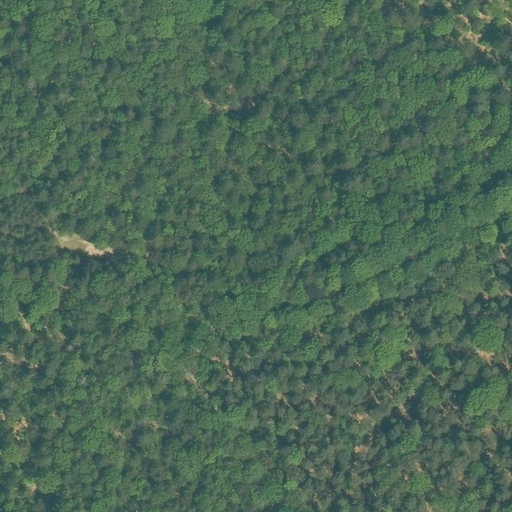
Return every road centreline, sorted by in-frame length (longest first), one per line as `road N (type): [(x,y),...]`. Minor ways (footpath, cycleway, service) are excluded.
road 1 (track): [(255,308),(329,289),(511,205)]
road 2 (track): [(66,310),(138,327),(255,308)]
